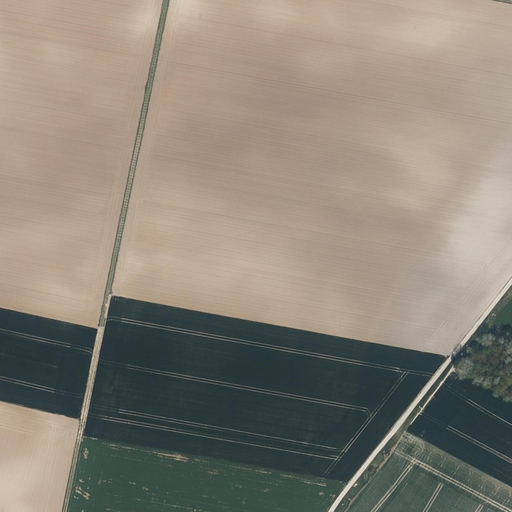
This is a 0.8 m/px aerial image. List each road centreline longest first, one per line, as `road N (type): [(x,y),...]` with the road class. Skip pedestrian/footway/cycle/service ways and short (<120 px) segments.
road 1 (track): [(63,511),(167,0)]
road 2 (track): [(511,283),(332,511)]
